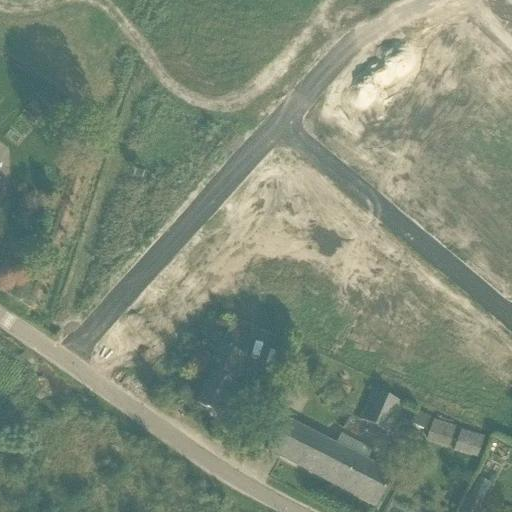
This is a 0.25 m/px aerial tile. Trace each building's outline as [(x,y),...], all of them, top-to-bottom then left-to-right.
[(457,31),(432,48),(437,56),(438,57),(459,87),(481,70),(487,78),(499,69),(485,49),(474,56),(457,31)] [(438,57),(414,73),(428,94),(417,103),(431,123),(443,114),(441,110),(464,94),(459,87),(438,57)] [(346,109),(326,132),(354,158),(363,147),(374,157),(394,135),(366,109),(357,119),(346,109)] [(511,123),(490,137),(497,150),(506,145),(511,156),(511,123)] [(273,219),(263,230),(281,246),(316,209),(306,199),(316,188),(294,167),(268,195),(277,205),(269,215),(273,219)] [(429,185),(411,206),(447,236),(460,221),(470,230),(487,209),(462,187),(449,202),(429,185)] [(349,251),(331,272),(343,282),(351,273),(368,288),(397,254),(378,238),(359,260),(349,251)] [(242,239),(223,261),(249,285),(257,293),(276,272),(279,274),(289,263),(271,246),(261,257),(242,239)] [(511,251),(493,264),(507,287),(511,283),(511,251)] [(216,254),(196,276),(229,307),(249,285),(223,261),(216,254)] [(397,254),(368,288),(386,303),(379,312),(390,322),(407,301),(398,292),(416,270),(397,254)] [(419,310),(401,331),(413,341),(419,333),(438,349),(468,314),(447,297),(429,319),(419,310)] [(211,375),(196,404),(220,417),(228,403),(234,407),(242,390),(231,385),(245,358),(252,327),(244,325),(233,320),(206,373),(211,375)] [(138,340),(120,364),(150,387),(160,376),(171,385),(175,381),(184,387),(200,368),(158,339),(149,348),(138,340)] [(472,364),(460,389),(474,396),(479,385),(501,394),(511,368),(511,351),(495,344),(484,370),(472,364)] [(511,368),(501,394),(511,399),(511,368)] [(389,433),(402,404),(372,390),(359,419),(389,433)] [(425,430),(430,417),(415,411),(409,424),(425,430)] [(282,419),(265,451),(375,508),(392,476),(365,462),(371,451),(340,435),(334,446),(282,419)] [(450,449),(455,429),(432,421),(427,442),(450,449)] [(478,460),(484,438),(460,430),(454,452),(478,460)] [(468,497),(461,511),(483,511),(487,505),(469,497),(468,497)]
